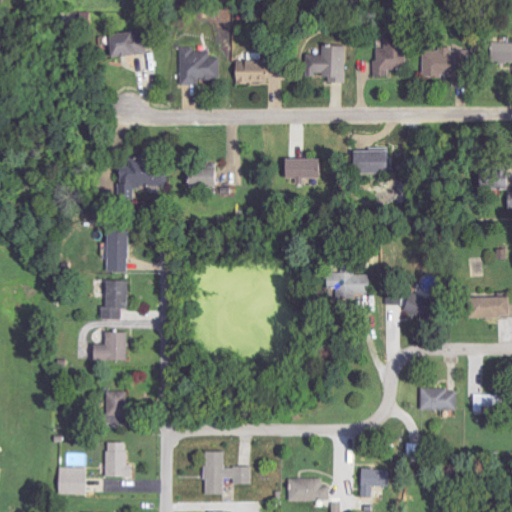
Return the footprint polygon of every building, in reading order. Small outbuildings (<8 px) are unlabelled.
[(152,55),(151,33),(118,34),(119,57),(152,55)] [(411,38),(389,38),(389,49),(382,49),(382,61),(378,61),(378,77),(394,77),(394,70),(411,70),(411,38)] [(491,62),(511,62),(511,43),(492,42),(491,62)] [(350,84),(351,46),(325,45),(324,75),(333,75),(333,83),(350,84)] [(442,50),(425,51),(425,76),(457,76),(457,63),(465,63),(465,48),(442,49),(442,50)] [(223,58),(213,58),(213,49),(185,49),(184,83),(223,83),(223,58)] [(272,60),(238,62),(239,84),(273,83),(273,79),(290,78),(289,69),(272,70),(272,60)] [(387,172),(388,151),(354,149),(353,171),(387,172)] [(171,188),(172,165),(161,165),(161,157),(138,157),(137,167),(125,167),(125,187),(171,188)] [(329,179),(329,159),(294,159),(294,178),(329,179)] [(230,169),(195,171),(195,189),(231,188),(230,169)] [(510,172),(481,174),(482,189),(511,188),(510,172)] [(113,272),(134,272),(135,232),(114,231),(113,272)] [(367,297),(368,274),(324,272),(323,295),(367,297)] [(135,309),(135,281),(113,281),(113,307),(108,307),(108,320),(128,320),(128,309),(135,309)] [(406,308),(419,309),(419,288),(407,287),(406,308)] [(388,305),(402,304),(401,294),(387,295),(388,305)] [(469,298),(469,318),(510,316),(509,297),(469,298)] [(101,345),(101,360),(132,361),(133,333),(113,332),(112,345),(101,345)] [(109,414),(102,414),(102,424),(124,423),(123,389),(107,390),(109,414)] [(456,410),(456,389),(422,389),(422,410),(456,410)] [(497,395),(475,394),(474,410),(496,411),(497,395)] [(128,442),(107,442),(107,476),(132,476),(132,463),(127,463),(128,442)] [(252,484),(253,467),(224,467),(225,452),(206,451),(205,494),(225,495),(225,479),(234,479),(234,484),(252,484)] [(60,494),(87,494),(87,468),(60,467),(60,494)] [(362,497),(374,497),(374,486),(385,487),(385,469),(363,468),(362,497)] [(290,479),(291,501),(331,500),(330,485),(324,486),(324,478),(290,479)]
